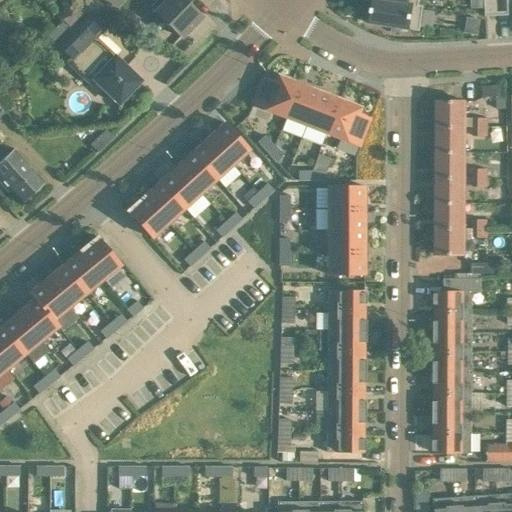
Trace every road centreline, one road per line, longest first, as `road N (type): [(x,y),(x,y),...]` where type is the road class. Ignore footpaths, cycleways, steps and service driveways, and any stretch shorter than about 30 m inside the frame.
road 1 (residential): [(398,511),(400,64)]
road 2 (tertiary): [(0,263),(172,118),(283,3)]
road 3 (residential): [(283,3),(352,52),(400,64)]
